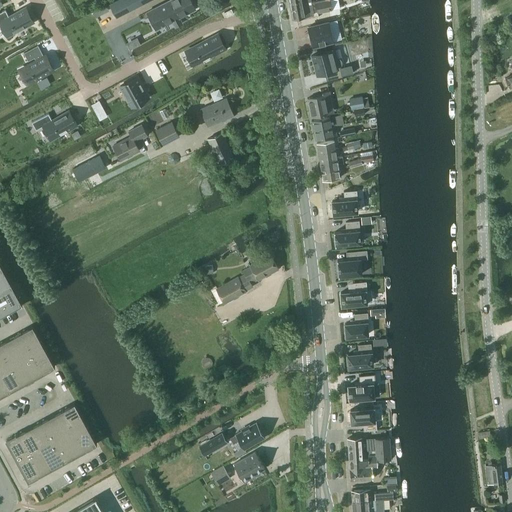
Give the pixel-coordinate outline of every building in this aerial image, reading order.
[(142,0),(116,0),(109,4),(110,4),(117,18),(144,4),(142,0)] [(179,25),(182,24),(179,18),(195,9),(190,0),(169,0),(167,1),(179,25)] [(291,9),(303,7),(303,5),(312,4),(310,0),(296,0),(289,1),(291,9)] [(316,13),(331,10),(328,0),(325,0),(314,2),(316,13)] [(179,25),(167,1),(146,12),(156,30),(172,21),(176,27),(179,25)] [(292,19),(304,16),(311,15),(314,14),(312,4),(303,5),(303,7),(291,9),(292,19)] [(5,10),(0,12),(0,22),(7,36),(33,22),(26,9),(18,14),(17,12),(9,17),(5,10)] [(231,9),(224,12),(227,17),(234,13),(231,9)] [(336,20),(308,27),(313,46),(341,39),(336,20)] [(203,42),(185,51),(193,65),(213,54),(214,55),(226,48),(224,45),(219,35),(204,43),(203,42)] [(38,45),(24,53),(28,61),(42,53),(38,45)] [(342,76),(340,67),(341,65),(342,63),(341,60),(340,59),(337,58),(335,49),(312,55),(317,74),(324,72),(327,80),(342,76)] [(37,60),(19,70),(27,83),(53,69),(47,57),(38,61),(37,60)] [(344,65),(347,76),(356,73),(353,63),(344,65)] [(160,74),(151,79),(154,86),(164,81),(160,74)] [(137,76),(120,85),(128,99),(132,97),(135,104),(148,97),(137,76)] [(312,117),(328,113),(334,112),(329,91),(322,93),(323,95),(308,98),(312,117)] [(351,109),(363,107),(362,97),(350,99),(351,109)] [(207,126),(233,115),(226,98),(201,109),(207,126)] [(353,110),(355,116),(365,114),(364,108),(353,110)] [(48,113),(32,122),(36,130),(43,126),(50,139),(76,125),(70,112),(61,117),(60,116),(52,120),(48,113)] [(314,130),(335,126),(335,125),(344,124),(342,114),(335,116),(312,120),(314,130)] [(163,145),(179,136),(171,121),(155,130),(163,145)] [(131,137),(113,146),(121,160),(139,150),(135,141),(147,135),(141,124),(128,131),(131,137)] [(337,135),(335,126),(314,130),(316,139),(337,135)] [(77,130),(71,134),(74,139),(80,136),(77,130)] [(218,164),(233,157),(227,143),(222,132),(207,139),(218,164)] [(319,153),(336,150),(334,140),(317,143),(319,153)] [(347,146),(347,149),(361,147),(359,140),(346,143),(347,146)] [(320,161),(337,158),(336,150),(319,153),(320,161)] [(98,153),(73,167),(80,181),(106,168),(98,153)] [(372,154),(361,156),(362,162),(373,161),(372,154)] [(320,161),(321,168),(339,166),(339,164),(343,163),(342,157),(337,158),(320,161)] [(340,167),(339,166),(321,168),(323,180),(340,177),(338,168),(340,167)] [(332,203),(331,203),(332,212),(333,212),(333,214),(340,213),(340,214),(348,214),(348,212),(357,212),(356,199),(357,199),(356,190),(343,191),(344,197),(339,197),(339,200),(332,201),(332,203)] [(341,231),(334,232),(335,245),(342,244),(343,245),(350,245),(350,243),(360,243),(359,221),(345,222),(346,228),(341,228),(341,231)] [(346,259),(336,260),(338,276),(362,274),(361,259),(367,258),(367,250),(346,252),(346,259)] [(251,282),(258,278),(258,279),(278,268),(270,254),(250,265),(251,266),(243,270),(245,274),(246,274),(251,282)] [(0,292),(12,286),(2,268),(0,268),(0,292)] [(251,282),(246,274),(245,274),(239,278),(238,277),(217,288),(225,302),(246,291),(245,290),(253,286),(251,282)] [(349,291),(340,292),(342,305),(373,302),(373,293),(371,293),(370,281),(353,282),(353,283),(354,288),(348,289),(349,291)] [(0,316),(22,304),(12,286),(0,292),(0,316)] [(345,326),(344,326),(344,334),(346,334),(346,337),(351,336),(351,337),(359,337),(359,335),(368,335),(367,322),(368,322),(367,312),(354,314),(355,320),(350,320),(350,323),(345,324),(345,326)] [(32,352),(33,351),(43,346),(32,325),(21,331),(32,352)] [(32,352),(21,331),(9,337),(21,358),(32,352)] [(9,337),(0,342),(0,347),(9,364),(21,358),(9,337)] [(347,364),(348,367),(354,366),(354,367),(362,366),(362,365),(372,364),(371,352),(370,343),(357,344),(358,350),(353,350),(353,353),(346,354),(347,356),(345,356),(346,364),(347,364)] [(43,346),(33,351),(32,352),(43,373),(55,366),(43,346)] [(0,369),(9,364),(0,347),(0,369)] [(32,352),(21,358),(32,379),(43,373),(32,352)] [(20,385),(32,379),(21,358),(9,364),(20,385)] [(20,385),(9,364),(0,369),(0,374),(9,391),(20,385)] [(354,383),(348,384),(349,398),(374,396),(373,383),(376,382),(375,373),(359,374),(359,380),(354,380),(354,383)] [(0,395),(9,391),(0,374),(0,395)] [(454,379),(458,418),(470,417),(465,377),(454,379)] [(63,409),(74,429),(85,423),(74,402),(63,409)] [(373,408),(350,410),(351,423),(358,422),(358,425),(363,424),(363,430),(377,429),(376,420),(374,420),(373,408)] [(63,409),(51,415),(63,435),(74,429),(63,409)] [(40,421),(51,442),(63,435),(51,415),(40,421)] [(28,427),(40,448),(51,442),(40,421),(28,427)] [(85,423),(74,429),(85,450),(97,444),(85,423)] [(230,438),(233,443),(239,440),(244,448),(264,437),(256,423),(249,426),(249,425),(242,430),(236,434),(230,438)] [(17,433),(28,454),(40,448),(28,427),(17,433)] [(74,429),(63,435),(74,456),(85,450),(74,429)] [(6,440),(17,460),(28,454),(17,433),(6,440)] [(222,433),(200,446),(205,455),(228,442),(222,433)] [(63,435),(51,442),(62,462),(74,456),(63,435)] [(375,439),(376,455),(377,455),(377,460),(391,459),(389,439),(389,437),(375,439)] [(349,460),(363,459),(362,438),(348,438),(349,460)] [(367,440),(368,455),(376,455),(375,439),(367,440)] [(62,462),(51,442),(40,448),(51,469),(62,462)] [(40,448),(28,454),(39,475),(51,469),(40,448)] [(234,464),(244,482),(245,481),(244,480),(249,476),(250,478),(257,473),(257,472),(264,468),(255,451),(234,464)] [(28,454),(17,460),(28,481),(39,475),(28,454)] [(350,469),(351,480),(373,478),(372,466),(377,466),(377,460),(377,455),(376,455),(368,455),(368,458),(369,463),(366,463),(366,466),(364,466),(364,469),(350,469)] [(349,460),(350,469),(364,469),(364,466),(366,466),(366,463),(369,463),(368,458),(363,459),(349,460)] [(488,484),(502,482),(500,464),(485,466),(488,484)] [(224,466),(212,473),(219,484),(230,477),(224,466)] [(370,496),(370,490),(367,490),(351,491),(352,500),(368,499),(368,496),(370,496)] [(95,497),(75,509),(76,511),(95,511),(102,508),(96,498),(95,497)] [(368,500),(368,499),(352,500),(353,510),(378,508),(377,500),(375,501),(375,504),(369,505),(368,500)] [(384,511),(383,500),(377,500),(378,508),(353,510),(352,511),(384,511)]
